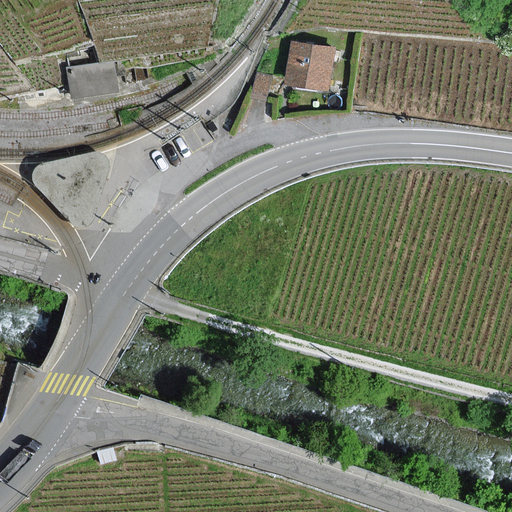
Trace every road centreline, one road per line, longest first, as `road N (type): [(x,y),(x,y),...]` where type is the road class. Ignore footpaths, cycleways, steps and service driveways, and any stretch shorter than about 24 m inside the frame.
road 1 (primary): [(511,153),(368,145),(271,168),(175,232),(118,305)]
road 2 (unclassified): [(53,411),(198,436),(425,511)]
road 3 (track): [(149,299),(511,396)]
road 4 (residential): [(118,305),(72,282),(0,263)]
road 5 (primary): [(118,305),(53,411)]
